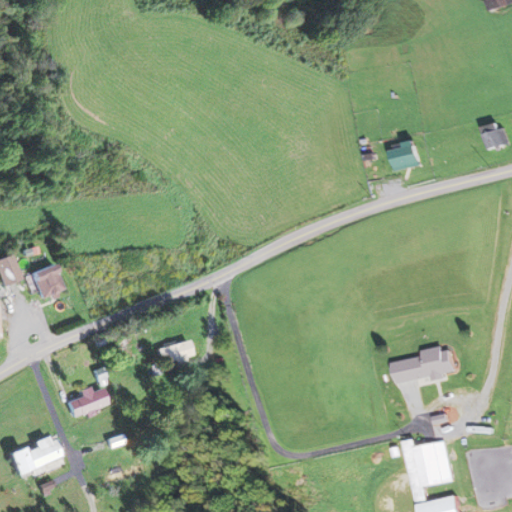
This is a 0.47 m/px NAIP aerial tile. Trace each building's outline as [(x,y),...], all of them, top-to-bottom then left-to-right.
[(488,150),(507,146),(502,123),(483,128),(488,150)] [(423,161),(412,141),(389,154),(401,174),(423,161)] [(0,286),(17,279),(7,256),(0,258),(0,286)] [(62,291),(49,263),(27,274),(41,302),(62,291)] [(139,344),(136,333),(116,340),(124,363),(132,360),(128,347),(139,344)] [(161,367),(192,357),(186,340),(155,350),(161,367)] [(425,357),(395,363),(398,384),(456,374),(451,347),(424,352),(425,357)] [(76,391),(78,398),(65,402),(71,418),(107,405),(101,388),(89,392),(87,387),(76,391)] [(4,454),(15,478),(60,457),(50,435),(30,444),(32,448),(22,453),(19,447),(4,454)] [(447,442),(417,447),(416,440),(406,442),(418,511),(459,511),(457,495),(428,501),(426,487),(454,482),(447,442)] [(143,473),(141,465),(121,471),(120,466),(103,470),(107,482),(143,473)]
